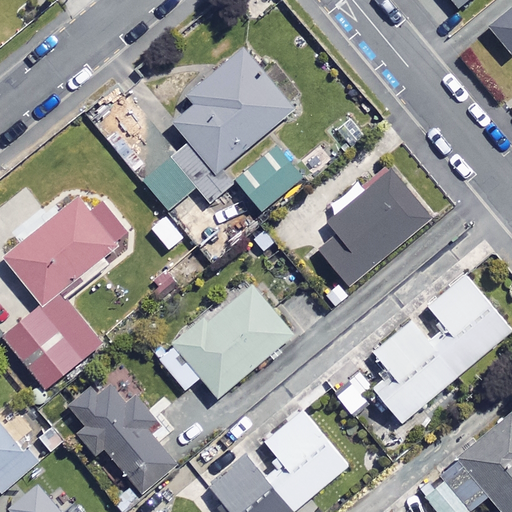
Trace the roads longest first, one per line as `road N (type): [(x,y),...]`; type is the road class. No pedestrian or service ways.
road 1 (residential): [(352,0),(511,191)]
road 2 (residential): [(138,0),(0,112)]
